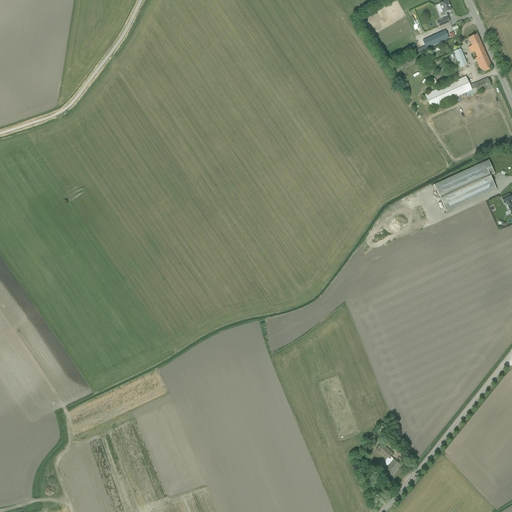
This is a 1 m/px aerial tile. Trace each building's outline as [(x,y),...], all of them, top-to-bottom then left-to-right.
[(446,13),(451,10),(447,1),(445,2),(444,1),(442,2),(441,3),(439,4),(442,12),(439,13),(441,18),(447,15),(446,13)] [(448,18),(437,22),(439,27),(450,22),(448,18)] [(426,48),(444,41),(448,38),(445,31),(422,41),(426,48)] [(476,58),(475,58),(482,73),(492,69),(477,34),(468,38),(471,46),(468,48),(471,53),(474,52),(476,58)] [(460,49),(453,52),(460,68),(467,66),(460,49)] [(473,94),(473,95),(491,87),(487,78),(472,85),(472,84),(469,85),(465,77),(424,95),(431,109),(466,93),(468,97),(473,94)] [(488,161),(433,185),(446,213),(496,190),(490,176),(494,174),(488,161)] [(511,200),(509,194),(501,198),(504,205),(505,204),(511,216),(511,215),(511,204),(510,201),(511,200)] [(393,460),(391,458),(393,454),(381,443),(375,450),(379,453),(386,459),(385,460),(385,461),(385,462),(385,464),(385,465),(386,466),(386,467),(387,467),(385,470),(391,476),(394,473),(393,472),(394,471),(395,471),(400,466),(393,460)]
